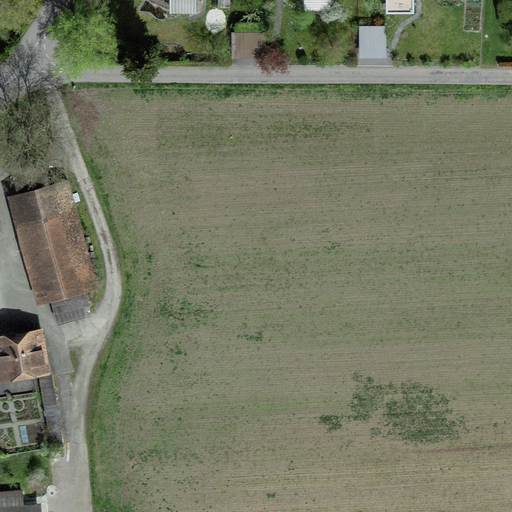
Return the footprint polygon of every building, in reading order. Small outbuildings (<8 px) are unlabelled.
[(386,0),(387,12),(414,11),(413,0),(386,0)] [(382,27),(361,26),(360,56),(381,57),(382,27)] [(261,37),(236,37),(235,56),(261,56),(261,37)] [(69,181),(7,197),(37,306),(98,289),(69,181)] [(43,330),(0,336),(0,380),(49,373),(43,330)] [(44,511),(42,489),(0,492),(0,511),(44,511)]
